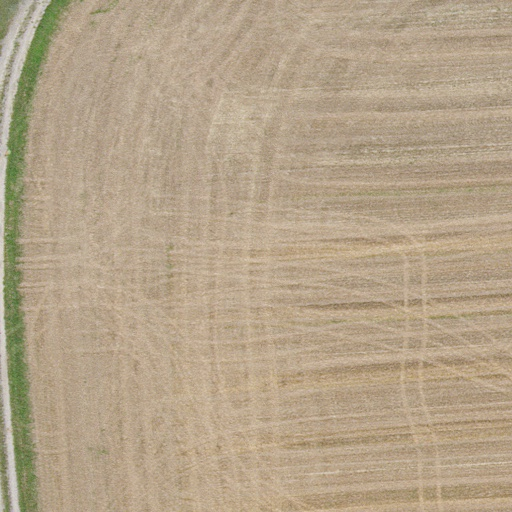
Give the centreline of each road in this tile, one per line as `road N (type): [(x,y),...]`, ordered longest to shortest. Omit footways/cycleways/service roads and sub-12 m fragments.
road 1 (track): [(0,301),(15,511)]
road 2 (track): [(37,0),(10,82),(0,188)]
